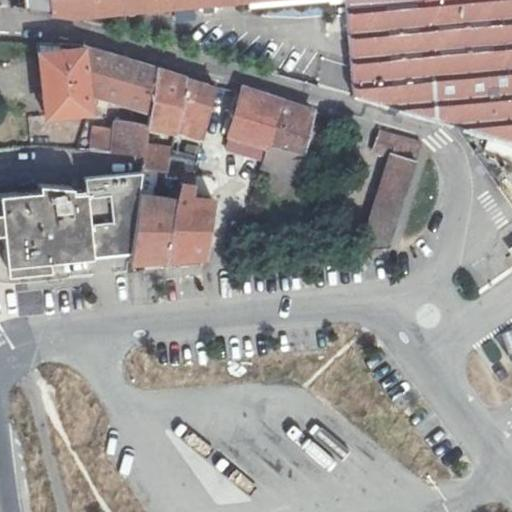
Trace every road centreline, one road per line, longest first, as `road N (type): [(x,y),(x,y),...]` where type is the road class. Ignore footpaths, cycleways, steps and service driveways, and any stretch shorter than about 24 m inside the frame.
road 1 (residential): [(429,314),(458,217),(454,163),(433,133),(157,46),(0,27)]
road 2 (residential): [(0,351),(88,323),(349,302),(429,314)]
road 3 (residential): [(429,314),(436,375),(511,477)]
